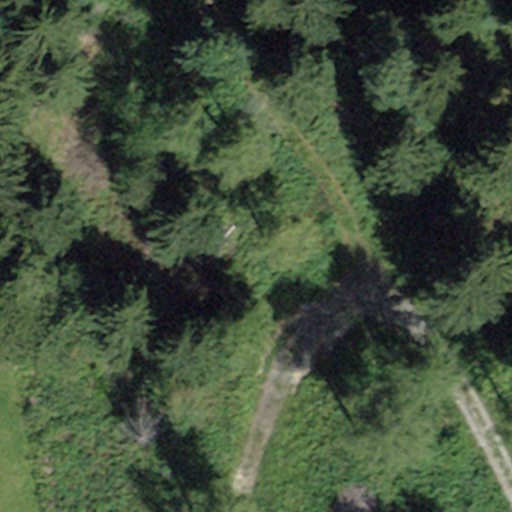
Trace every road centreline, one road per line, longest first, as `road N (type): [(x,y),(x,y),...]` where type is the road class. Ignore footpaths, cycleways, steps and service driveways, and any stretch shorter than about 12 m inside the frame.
road 1 (track): [(511,473),(474,391),(428,332),(386,314),(331,310),(292,335),(275,368),(237,511)]
road 2 (track): [(352,312),(323,179),(248,58)]
